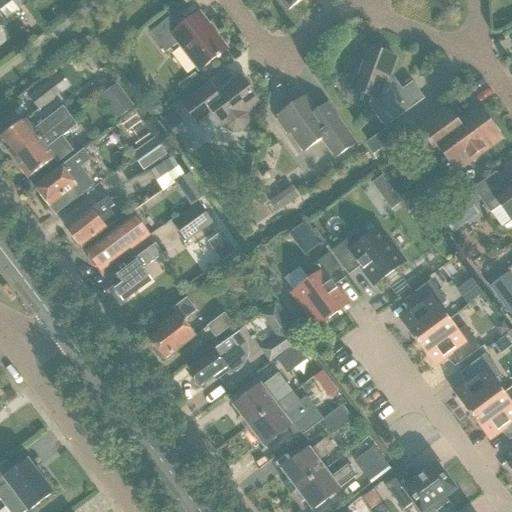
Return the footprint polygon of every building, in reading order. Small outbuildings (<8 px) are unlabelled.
[(281,0),(289,10),(302,0),(281,0)] [(178,44),(198,72),(228,49),(201,13),(181,27),(173,16),(151,33),(165,53),(178,44)] [(366,48),(351,89),(372,97),(369,105),(384,128),(424,99),(413,82),(399,92),(389,79),(396,59),(366,48)] [(208,85),(182,105),(199,127),(206,136),(214,137),(225,128),(226,127),(228,129),(233,132),(239,132),(246,127),(247,121),(245,115),(244,113),(258,103),(248,89),(250,86),(249,83),(247,80),(244,79),(241,79),(239,78),(216,95),(208,85)] [(30,99),(38,111),(61,94),(52,82),(30,99)] [(133,107),(117,85),(101,97),(117,118),(133,107)] [(327,102),(315,110),(306,97),(278,117),(280,120),(277,121),(287,135),(289,133),(303,153),(321,140),(335,159),(356,144),(327,102)] [(10,152),(16,159),(69,117),(63,108),(34,131),(26,121),(0,139),(3,142),(2,145),(7,151),(10,152)] [(446,147),(460,166),(463,164),(466,163),(473,158),(474,156),(498,139),(478,112),(461,124),(462,125),(458,127),(455,123),(456,122),(447,110),(420,129),(437,153),(446,147)] [(28,175),(30,178),(55,159),(58,163),(74,151),(63,137),(77,127),(69,117),(16,159),(21,166),(20,169),(25,175),(28,175)] [(155,139),(134,154),(144,169),(166,154),(155,139)] [(55,214),(81,194),(92,186),(80,169),(90,161),(82,151),(34,187),(55,214)] [(171,158),(151,171),(164,190),(184,177),(171,158)] [(511,183),(507,187),(496,172),(473,189),(490,213),(501,206),(511,221),(511,220),(511,183)] [(66,229),(81,249),(118,220),(110,210),(114,206),(108,198),(101,204),(100,204),(66,229)] [(453,234),(479,215),(467,198),(441,217),(453,234)] [(194,208),(174,222),(187,240),(207,226),(194,208)] [(98,268),(102,272),(148,234),(133,215),(86,252),(92,259),(91,262),(96,268),(98,268)] [(344,243),(332,252),(347,272),(358,263),(374,286),(405,263),(380,229),(364,242),(357,233),(344,243)] [(115,293),(119,298),(121,298),(124,301),(151,281),(142,268),(147,265),(148,266),(163,255),(156,245),(135,260),(134,259),(112,275),(118,284),(113,287),(115,290),(115,293)] [(310,281),(293,294),(318,327),(349,305),(332,282),(343,274),(329,254),(316,263),(303,273),(310,281)] [(511,281),(507,275),(491,287),(511,316),(511,281)] [(401,323),(418,345),(450,321),(441,309),(447,304),(432,283),(409,300),(409,301),(411,300),(419,310),(401,323)] [(161,330),(150,339),(165,360),(195,338),(182,321),(195,311),(186,299),(172,309),(176,313),(158,326),(161,330)] [(226,314),(209,327),(217,338),(234,325),(226,314)] [(301,321),(295,326),(301,335),(308,330),(301,321)] [(460,334),(450,321),(418,345),(435,368),(452,355),(460,365),(458,366),(459,367),(482,350),(466,329),(460,334)] [(291,329),(261,350),(269,363),(300,341),(291,329)] [(239,331),(188,368),(194,377),(194,381),(197,387),(201,386),(203,389),(226,373),(228,375),(230,375),(232,374),(234,373),(236,372),(238,371),(240,370),(241,368),(243,366),(244,365),(245,363),(246,361),(247,359),(247,357),(248,355),(248,352),(248,350),(248,348),(248,346),(247,344),(247,342),(246,340),(245,338),(244,336),(242,334),(241,333),(239,331)] [(511,344),(507,338),(494,347),(501,357),(511,348),(511,344)] [(297,343),(278,358),(289,371),(308,357),(297,343)] [(456,396),(473,419),(505,395),(496,382),(502,377),(487,356),(463,373),(464,374),(466,373),(473,384),(456,396)] [(261,383),(232,405),(240,415),(237,418),(245,428),(275,404),(291,391),(277,373),(262,385),(261,383)] [(275,404),(245,428),(253,438),(255,436),(263,445),(289,426),(299,439),(324,420),(307,398),(301,403),(291,391),(275,404)] [(511,404),(505,395),(473,419),(490,441),(507,428),(511,435),(511,404)] [(353,418),(341,403),(323,417),(334,432),(353,418)] [(286,482),(294,492),(324,468),(317,459),(333,446),(326,437),(310,449),(309,447),(281,469),(289,479),(286,482)] [(373,446),(355,460),(369,479),(388,465),(373,446)] [(15,472),(6,462),(0,466),(0,490),(8,484),(29,511),(30,511),(53,493),(29,461),(15,472)] [(331,477),(324,468),(294,492),(301,502),(304,499),(311,509),(340,488),(339,487),(355,475),(347,465),(331,477)] [(449,502),(445,497),(455,490),(437,466),(415,482),(407,472),(409,471),(408,470),(385,486),(403,511),(414,502),(421,511),(424,511),(433,506),(436,511),(449,502)]
